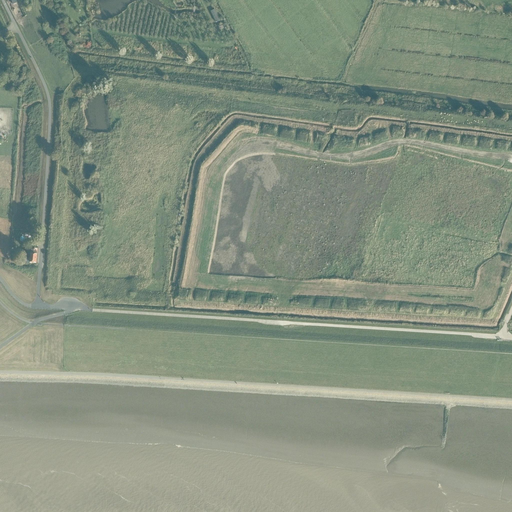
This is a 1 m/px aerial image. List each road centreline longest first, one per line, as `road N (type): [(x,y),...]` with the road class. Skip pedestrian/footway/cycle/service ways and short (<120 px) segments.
road 1 (track): [(0,372),(511,400)]
road 2 (track): [(92,310),(511,337)]
road 3 (unclassified): [(3,0),(49,99),(38,303),(92,310)]
